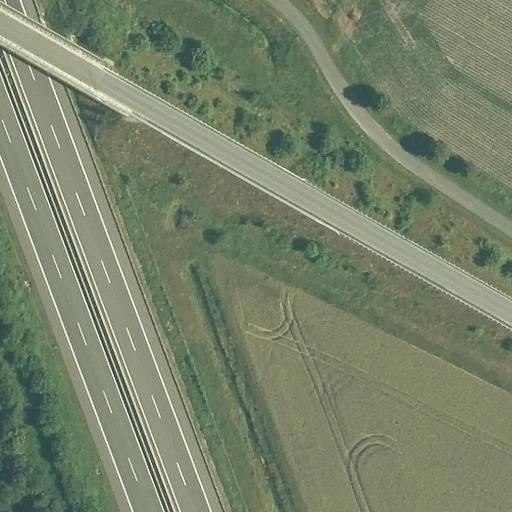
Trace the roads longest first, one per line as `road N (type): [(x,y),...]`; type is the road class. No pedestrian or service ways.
road 1 (motorway): [(195,511),(4,0)]
road 2 (residential): [(511,313),(116,86)]
road 3 (motorway): [(0,114),(148,511)]
road 4 (unclassified): [(511,230),(375,135),(294,16),(273,0)]
road 5 (unclassified): [(116,86),(0,21)]
